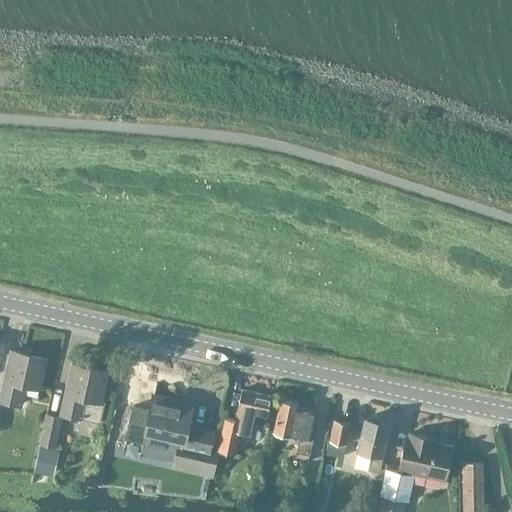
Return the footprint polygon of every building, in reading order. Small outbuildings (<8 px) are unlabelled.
[(39,388),(46,358),(11,350),(0,399),(21,404),(25,385),(39,388)] [(101,402),(107,372),(72,364),(61,414),(82,418),(86,399),(101,402)] [(265,422),(271,396),(242,390),(235,419),(233,429),(240,431),(249,433),(252,419),(265,422)] [(212,477),(212,473),(216,453),(208,451),(212,431),(187,425),(191,407),(153,399),(150,411),(132,407),(126,438),(145,442),(147,430),(173,436),(170,448),(177,449),(171,468),(212,477)] [(299,438),(297,451),(310,454),(314,433),(311,432),(315,410),(297,406),(298,402),(281,399),(273,432),(299,438)] [(54,445),(61,418),(47,415),(41,442),(54,445)] [(235,419),(226,417),(218,451),(235,455),(240,431),(233,429),(235,419)] [(365,418),(358,451),(354,467),(368,469),(379,472),(383,456),(382,455),(389,423),(365,418)] [(334,419),(329,441),(327,455),(343,458),(345,445),(350,422),(334,419)] [(399,469),(401,470),(444,479),(452,446),(435,442),(435,439),(409,433),(409,436),(406,436),(399,469)] [(483,511),(483,462),(462,462),(462,511),(483,511)] [(401,470),(399,469),(398,471),(388,469),(378,511),(399,511),(402,501),(395,499),(401,470)]
